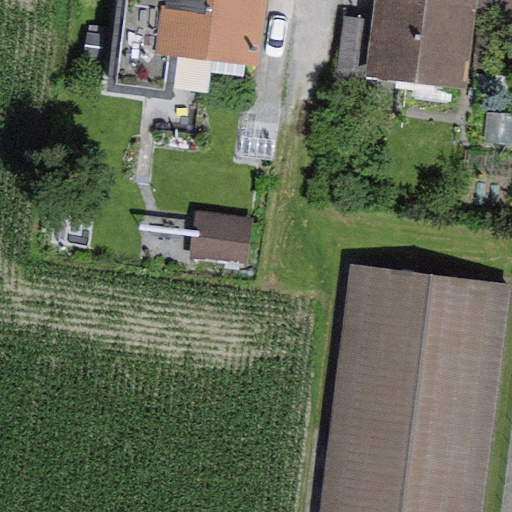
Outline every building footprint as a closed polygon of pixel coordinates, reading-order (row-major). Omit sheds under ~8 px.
[(123,0),(112,86),(166,93),(173,43),(210,47),(207,71),(244,75),(253,0),(123,0)] [(466,6),(419,0),(384,0),(376,70),(457,80),(466,6)] [(373,23),(345,19),(336,90),(364,94),(373,23)] [(197,210),(195,253),(257,256),(258,213),(197,210)] [(478,511),(506,286),(355,267),(324,511),(478,511)]
